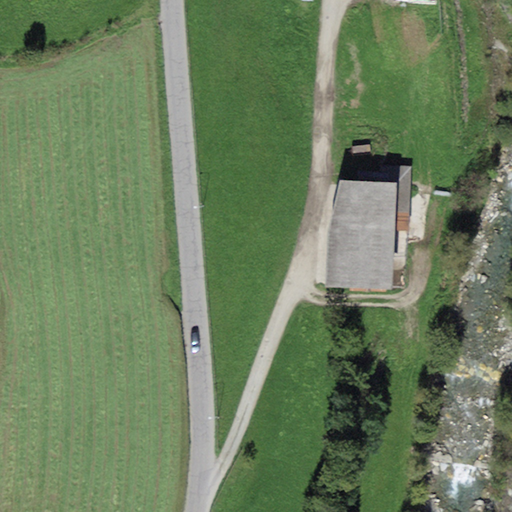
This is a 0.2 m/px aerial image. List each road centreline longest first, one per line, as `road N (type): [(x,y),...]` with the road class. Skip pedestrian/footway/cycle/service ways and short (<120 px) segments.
road 1 (track): [(201,487),(232,454),(308,245),(323,183),(338,0)]
road 2 (residential): [(198,511),(201,387),(175,0)]
